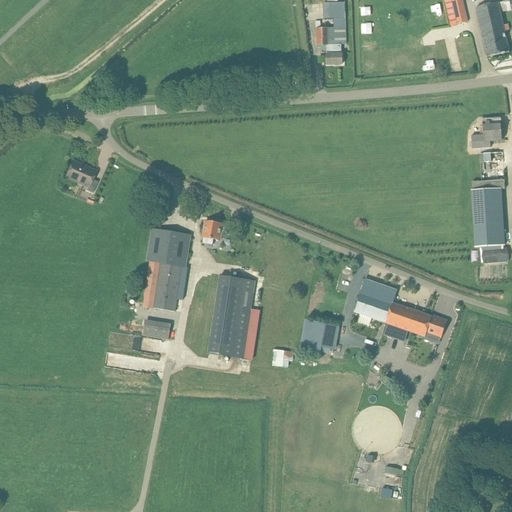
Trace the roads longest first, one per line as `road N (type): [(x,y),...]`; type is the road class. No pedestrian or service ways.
road 1 (unclassified): [(511,312),(129,159),(99,113)]
road 2 (tertiary): [(99,113),(511,77)]
road 3 (track): [(35,114),(31,91),(69,78),(161,0)]
